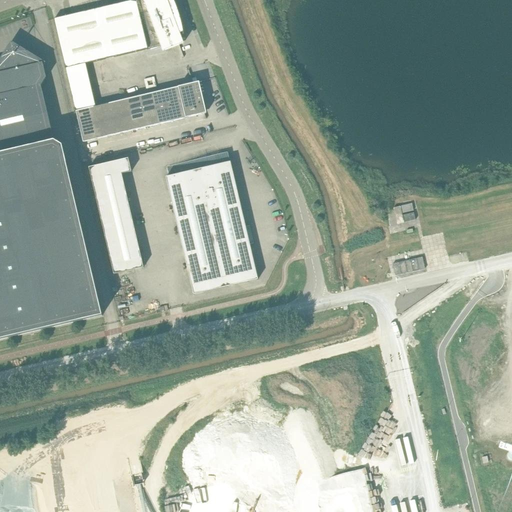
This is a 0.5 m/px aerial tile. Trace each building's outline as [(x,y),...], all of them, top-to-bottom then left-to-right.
[(183,44),(179,33),(183,32),(183,35),(184,35),(182,26),(180,17),(177,8),(173,0),(135,0),(54,19),(66,69),(86,64),(161,46),(163,51),(183,44)] [(0,339),(102,316),(62,146),(54,141),(41,86),(46,78),(44,66),(46,63),(11,42),(0,59),(0,339)] [(96,107),(86,64),(66,69),(76,112),(76,111),(96,107)] [(199,82),(96,107),(76,111),(83,142),(206,113),(199,82)] [(128,158),(89,168),(114,274),(144,267),(122,174),(131,172),(128,158)] [(230,162),(166,177),(194,295),(258,280),(230,162)] [(412,204),(401,206),(402,213),(413,211),(412,204)] [(404,223),(400,206),(393,208),(397,224),(404,223)] [(405,223),(415,220),(414,213),(403,215),(405,223)] [(396,276),(425,269),(422,257),(393,264),(396,276)] [(511,466),(511,444),(510,445),(505,446),(502,449),(500,452),(500,457),(501,462),(505,465),(509,467),(511,466)]
